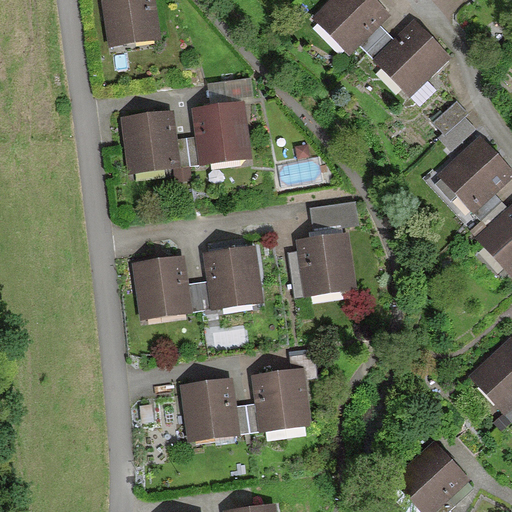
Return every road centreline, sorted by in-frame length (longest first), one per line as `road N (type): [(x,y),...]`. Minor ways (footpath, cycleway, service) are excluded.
road 1 (residential): [(123,511),(102,239),(68,0)]
road 2 (residential): [(511,146),(482,107),(452,40),(422,8)]
